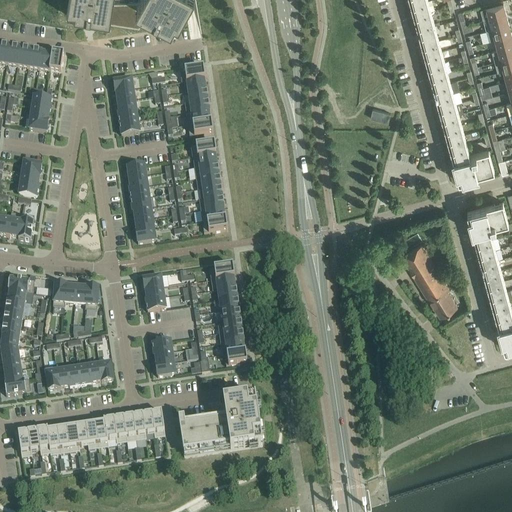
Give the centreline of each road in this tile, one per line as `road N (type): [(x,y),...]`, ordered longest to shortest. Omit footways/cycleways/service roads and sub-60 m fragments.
road 1 (tertiary): [(352,511),(301,158)]
road 2 (residential): [(447,197),(393,0)]
road 3 (residential): [(366,256),(457,375),(497,362)]
road 4 (residential): [(497,362),(447,197)]
road 5 (residential): [(79,106),(92,128),(112,266)]
road 6 (tertiary): [(268,0),(301,158)]
road 7 (residential): [(79,106),(54,265)]
road 8 (tertiary): [(301,158),(286,0)]
road 9 (residential): [(112,266),(134,407)]
road 10 (residential): [(0,427),(134,407)]
